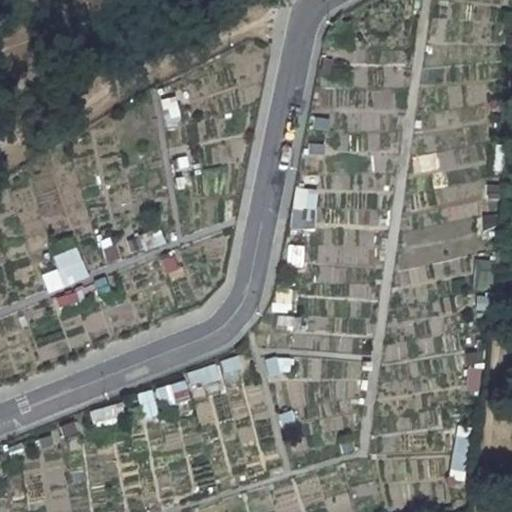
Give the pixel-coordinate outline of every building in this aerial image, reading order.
[(327,37),(327,45),(338,45),(339,33),(329,32),(327,37)] [(322,58),(318,73),(328,76),(332,60),(322,58)] [(160,100),(165,128),(179,124),(179,117),(174,97),(160,100)] [(313,117),(311,128),(327,130),(329,119),(313,117)] [(308,143),(307,154),(323,155),(324,145),(308,143)] [(496,145),(492,176),(505,178),(509,147),(496,145)] [(172,159),(174,169),(187,167),(185,157),(172,159)] [(292,208),(314,211),(317,191),(295,188),(292,208)] [(290,228),(313,230),(314,211),(292,208),(290,228)] [(487,217),(488,234),(497,233),(497,217),(487,217)] [(138,236),(144,250),(163,243),(158,228),(138,236)] [(140,250),(136,238),(129,240),(132,252),(140,250)] [(102,248),(106,262),(119,259),(115,244),(102,248)] [(288,246),(287,266),(300,267),(302,247),(288,246)] [(41,276),(48,290),(86,275),(74,248),(53,257),(58,269),(41,276)] [(161,261),(165,272),(176,269),(172,257),(161,261)] [(480,262),(479,278),(491,278),(492,263),(480,262)] [(94,282),(100,296),(109,291),(103,278),(94,282)] [(271,303),(270,311),(285,312),(286,309),(289,309),(289,302),(294,303),(295,290),(276,289),(275,303),(271,303)] [(55,299),(58,310),(83,302),(80,290),(55,299)] [(477,297),(476,309),(487,309),(488,297),(477,297)] [(301,318),(277,316),(275,327),(299,330),(301,318)] [(468,366),(474,365),(482,363),(483,351),(465,354),(468,366)] [(218,359),(222,372),(240,366),(237,354),(218,359)] [(264,358),(268,376),(280,372),(279,370),(276,357),(275,355),(264,358)] [(276,357),(279,370),(288,370),(289,357),(276,357)] [(186,371),(189,382),(199,378),(201,383),(217,377),(213,363),(186,371)] [(468,368),(465,391),(476,392),(479,369),(474,368),(468,368)] [(155,387),(159,398),(165,396),(167,403),(188,397),(183,379),(155,387)] [(137,392),(140,403),(143,402),(145,411),(156,408),(150,388),(137,392)] [(89,409),(94,425),(104,422),(118,421),(123,409),(119,400),(89,409)] [(290,410),(278,413),(282,431),(294,428),(290,410)] [(58,423),(62,435),(77,430),(73,418),(58,423)] [(459,427),(450,478),(462,480),(472,429),(459,427)] [(37,437),(40,447),(52,444),(49,434),(37,437)] [(5,446),(8,457),(22,454),(19,442),(5,446)]
